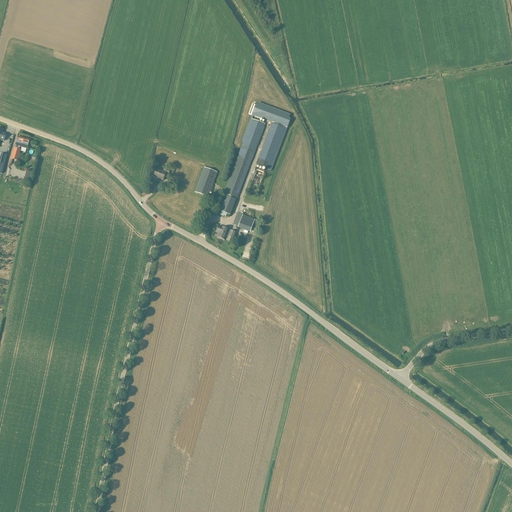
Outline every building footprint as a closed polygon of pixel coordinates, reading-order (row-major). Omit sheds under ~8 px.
[(243,129),(246,130),(253,115),(282,125),(282,126),(284,127),(292,107),(259,92),(243,129)] [(242,145),(238,156),(223,194),(237,199),(265,124),(251,120),(242,145)] [(271,123),(256,163),(255,166),(269,171),(285,128),(271,123)] [(16,146),(15,149),(17,150),(18,146),(27,149),(29,140),(18,137),(15,146),(16,146)] [(15,149),(14,149),(11,159),(18,161),(20,151),(17,150),(15,149)] [(217,173),(204,168),(195,192),(208,197),(217,173)] [(163,181),(165,176),(168,177),(169,172),(164,170),(163,172),(156,170),(153,177),(163,181)] [(226,197),(220,212),(230,216),(236,200),(226,197)] [(234,225),(238,227),(238,228),(250,233),(251,231),(256,233),(260,222),(255,220),(243,215),(244,215),(238,213),(234,225)] [(226,241),(232,243),(236,233),(228,230),(221,227),(221,228),(218,227),(216,233),(219,234),(217,238),(224,241),(225,239),(227,239),(226,241)]
